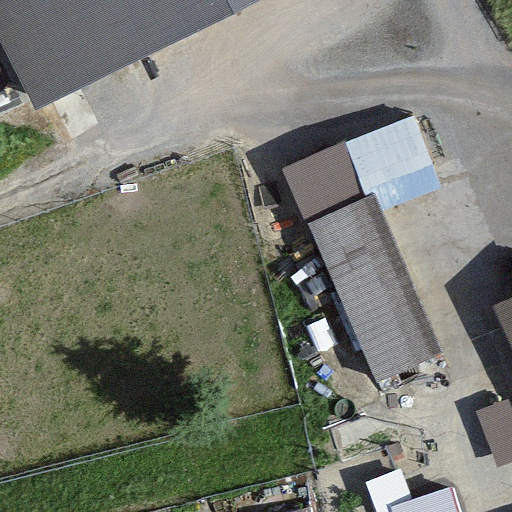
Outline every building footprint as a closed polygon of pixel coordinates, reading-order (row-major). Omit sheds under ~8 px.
[(0,0),(0,39),(38,114),(257,0),(0,0)] [(406,109),(337,134),(358,189),(427,165),(406,109)] [(425,347),(358,189),(297,215),(364,373),(425,347)] [(511,306),(501,312),(511,335),(511,306)] [(258,506),(259,511),(313,511),(310,496),(258,506)]
